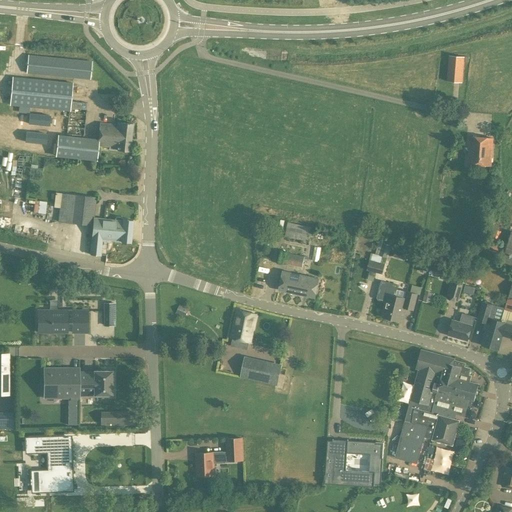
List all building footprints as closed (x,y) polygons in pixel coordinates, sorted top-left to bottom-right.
[(91,62),(28,55),(26,74),(90,80),(91,62)] [(463,82),(464,57),(449,55),(447,81),(463,82)] [(9,106),(70,111),(73,83),(12,77),(9,106)] [(73,102),(73,134),(86,134),(86,102),(73,102)] [(28,112),(27,122),(48,125),(49,115),(28,112)] [(114,123),(112,150),(127,151),(130,125),(114,123)] [(25,130),(24,140),(44,143),(45,133),(25,130)] [(470,137),(468,163),(490,165),(492,139),(470,137)] [(44,163),(41,190),(51,192),(54,164),(44,163)] [(60,208),(59,221),(91,225),(92,216),(94,216),(96,198),(62,194),(60,208)] [(45,213),(46,202),(35,201),(33,212),(45,213)] [(102,239),(121,241),(121,242),(131,242),(133,221),(123,220),(123,221),(121,218),(117,217),(115,220),(94,218),(90,254),(101,255),(102,239)] [(284,236),(309,242),(312,228),(287,222),(284,236)] [(511,232),(503,263),(511,265),(511,232)] [(378,255),(386,257),(390,246),(383,243),(378,255)] [(281,252),(278,263),(299,267),(302,267),(304,257),(281,252)] [(366,270),(382,274),(385,264),(369,260),(366,270)] [(314,297),(318,278),(283,271),(279,290),(314,297)] [(448,299),(458,302),(463,281),(441,271),(439,278),(452,282),(448,299)] [(499,349),(503,336),(511,338),(511,280),(501,322),(494,320),(498,306),(482,301),(476,321),(487,324),(482,344),(499,349)] [(400,321),(403,308),(414,311),(418,294),(407,291),(406,292),(397,289),(398,285),(381,281),(376,298),(378,300),(386,303),(383,316),(400,321)] [(466,284),(464,291),(474,294),(476,287),(466,284)] [(116,325),(116,302),(104,302),(104,325),(116,325)] [(185,318),(189,309),(180,305),(176,314),(185,318)] [(47,310),(37,310),(37,320),(39,320),(39,331),(86,331),(86,312),(47,312),(47,310)] [(250,342),(256,315),(237,311),(231,337),(250,342)] [(453,320),(448,335),(467,341),(471,326),(474,317),(461,313),(459,322),(453,320)] [(454,359),(421,350),(416,368),(419,369),(394,457),(417,464),(425,437),(433,439),(453,445),(459,421),(454,419),(455,413),(464,415),(466,407),(472,408),(478,384),(467,381),(470,369),(464,367),(465,363),(454,360),(454,359)] [(245,356),(240,378),(277,386),(282,364),(245,356)] [(45,373),(45,395),(70,395),(70,393),(79,393),(79,391),(94,391),(94,395),(111,395),(112,371),(94,371),(94,375),(79,375),(79,373),(63,373),(63,371),(54,371),(54,373),(45,373)] [(112,415),(112,425),(125,425),(124,415),(112,415)] [(52,431),(52,457),(48,457),(49,481),(48,481),(48,490),(72,490),(71,480),(69,480),(68,457),(67,457),(67,430),(52,431)] [(227,461),(244,460),(243,437),(226,438),(227,461)] [(383,443),(382,443),(375,442),(375,444),(327,440),(325,484),(373,487),(374,483),(379,483),(381,458),(383,458),(383,444),(383,443)] [(448,475),(455,451),(438,446),(434,458),(427,456),(424,468),(448,475)] [(196,453),(197,476),(214,475),(213,463),(218,463),(218,452),(196,453)] [(511,487),(511,474),(511,473),(511,468),(506,467),(502,485),(511,487)] [(409,495),(408,506),(419,508),(420,497),(409,495)] [(373,497),(371,509),(388,511),(390,500),(373,497)]
